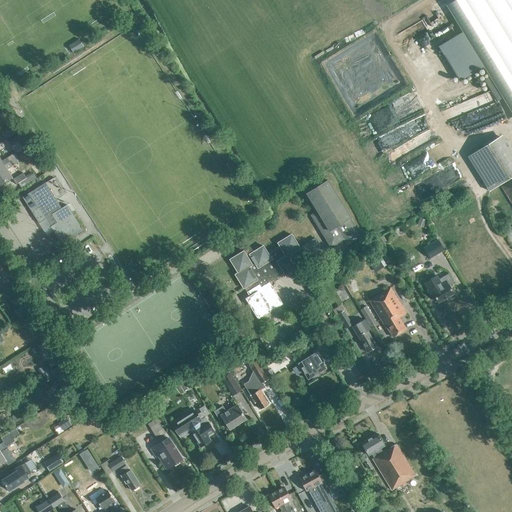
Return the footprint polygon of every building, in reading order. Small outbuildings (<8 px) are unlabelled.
[(511,0),(452,0),(447,3),(491,75),(484,79),(485,80),(497,99),(504,95),(511,108),(511,0)] [(73,45),(76,50),(87,43),(84,38),(73,45)] [(384,107),(370,113),(378,129),(391,122),(384,107)] [(383,130),(388,144),(412,135),(407,121),(383,130)] [(6,139),(18,131),(14,124),(1,132),(6,139)] [(406,153),(438,139),(433,129),(402,143),(406,153)] [(11,146),(23,138),(19,132),(7,140),(11,146)] [(468,157),(489,191),(511,176),(511,150),(502,135),(468,157)] [(443,143),(407,160),(413,172),(449,155),(443,143)] [(0,167),(2,166),(3,166),(3,165),(4,165),(10,162),(9,161),(7,157),(2,161),(0,158),(0,167)] [(4,165),(3,165),(3,166),(2,166),(0,167),(0,184),(12,177),(7,169),(12,166),(10,162),(4,165)] [(445,170),(450,179),(461,173),(455,164),(445,170)] [(426,191),(446,187),(443,172),(423,176),(426,191)] [(26,178),(23,173),(13,179),(16,184),(26,178)] [(511,179),(501,186),(511,203),(511,179)] [(360,236),(349,218),(350,217),(327,180),(306,193),(317,211),(311,215),(330,247),(344,239),(347,244),(360,236)] [(61,208),(45,182),(22,197),(38,223),(46,218),(51,226),(55,233),(62,243),(83,230),(82,228),(67,205),(61,208)] [(282,302),(269,282),(283,273),(285,275),(298,266),(290,253),(299,248),(291,234),(277,242),(279,246),(267,253),(263,245),(253,251),(250,247),(243,251),(229,259),(238,272),(235,274),(243,288),(244,287),(249,296),(245,298),(256,317),(282,302)] [(300,246),(310,261),(324,251),(315,237),(300,246)] [(437,239),(423,248),(430,258),(443,250),(437,239)] [(8,256),(0,260),(0,262),(9,276),(17,271),(8,256)] [(438,279),(436,275),(423,282),(428,290),(427,290),(431,298),(434,296),(438,302),(453,293),(448,285),(453,282),(448,273),(438,279)] [(106,292),(102,281),(89,286),(93,297),(106,292)] [(392,337),(406,328),(399,317),(406,313),(390,287),(369,300),(385,328),(386,327),(392,337)] [(26,303),(19,308),(22,312),(29,308),(26,303)] [(370,327),(376,323),(366,305),(360,309),(370,327)] [(343,310),(338,314),(346,327),(352,324),(343,310)] [(286,332),(302,322),(295,311),(279,321),(286,332)] [(41,319),(35,323),(42,334),(48,331),(41,319)] [(377,346),(367,330),(370,329),(364,319),(352,326),(355,332),(367,352),(377,346)] [(221,350),(237,340),(233,332),(217,343),(221,350)] [(317,355),(325,351),(320,342),(314,345),(317,349),(311,352),(313,354),(298,363),(308,379),(325,368),(317,355)] [(361,358),(357,351),(351,354),(355,362),(361,358)] [(256,361),(249,365),(260,383),(267,379),(256,361)] [(350,371),(356,385),(369,379),(362,365),(350,371)] [(38,369),(42,375),(47,372),(44,366),(38,369)] [(47,372),(42,375),(45,381),(51,377),(47,372)] [(232,395),(240,389),(230,374),(222,379),(232,395)] [(269,378),(277,397),(283,395),(274,375),(269,378)] [(244,384),(248,389),(251,394),(250,395),(253,401),(254,400),(260,409),(268,404),(262,395),(263,394),(260,389),(258,390),(252,379),(244,384)] [(160,409),(167,405),(161,396),(154,400),(160,409)] [(246,418),(237,404),(226,411),(222,405),(213,411),(218,418),(221,416),(229,429),(246,418)] [(180,438),(190,432),(191,433),(191,435),(193,437),(194,438),(200,447),(210,440),(207,435),(214,431),(204,416),(201,419),(195,409),(172,424),(180,438)] [(63,429),(73,420),(69,415),(58,424),(63,429)] [(157,437),(165,432),(159,423),(160,421),(158,417),(148,424),(157,437)] [(0,463),(5,461),(7,465),(15,460),(7,448),(6,446),(14,440),(9,432),(0,437),(3,442),(0,443),(0,463)] [(20,437),(23,440),(16,446),(19,449),(31,438),(26,432),(20,437)] [(391,490),(415,475),(396,444),(382,452),(380,448),(384,445),(377,433),(361,443),(368,455),(371,453),(374,457),(372,458),(391,490)] [(158,455),(166,468),(182,458),(173,445),(168,438),(151,449),(156,456),(158,455)] [(87,449),(80,454),(83,459),(91,454),(87,449)] [(57,455),(44,463),(49,471),(62,463),(57,455)] [(113,471),(125,464),(120,456),(108,464),(113,471)] [(367,469),(372,466),(366,457),(362,460),(367,469)] [(13,469),(15,472),(2,480),(8,490),(23,481),(23,479),(28,476),(27,475),(31,472),(25,462),(13,469)] [(225,471),(219,463),(202,473),(207,482),(225,471)] [(132,490),(140,485),(130,469),(129,470),(126,465),(118,470),(121,474),(120,475),(124,481),(126,481),(132,490)] [(61,472),(67,483),(74,479),(68,469),(61,472)] [(315,469),(307,473),(324,504),(327,511),(336,511),(338,511),(324,486),(329,483),(323,472),(318,475),(315,469)] [(307,473),(299,478),(306,491),(310,489),(311,490),(309,491),(312,497),(318,507),(320,511),(327,511),(326,510),(324,504),(307,473)] [(344,482),(332,488),(340,502),(351,496),(344,482)] [(107,504),(114,500),(108,490),(106,491),(103,486),(96,491),(99,496),(95,498),(101,508),(103,506),(104,508),(108,505),(107,504)] [(284,486),(276,490),(287,511),(294,511),(292,507),(291,508),(287,501),(291,499),(284,486)] [(280,511),(287,511),(276,490),(268,495),(275,508),(279,505),(281,511),(280,511)] [(77,511),(75,509),(71,511),(58,492),(48,499),(53,507),(57,505),(61,511),(77,511)] [(38,511),(46,511),(52,508),(47,500),(35,507),(38,511)]
